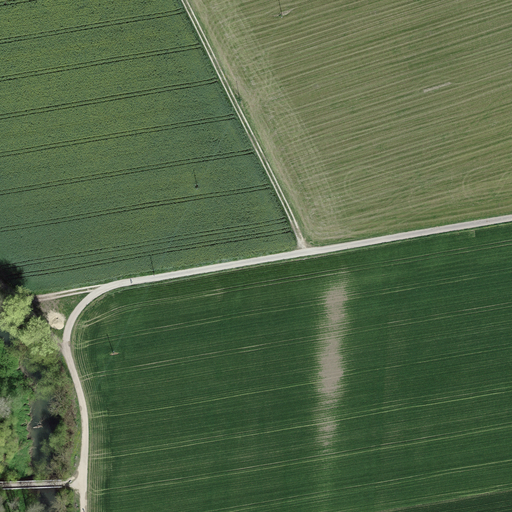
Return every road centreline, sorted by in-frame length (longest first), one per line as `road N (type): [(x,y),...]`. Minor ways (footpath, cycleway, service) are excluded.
road 1 (unclassified): [(511,219),(114,283)]
road 2 (track): [(303,254),(183,0)]
road 3 (track): [(114,283),(87,299),(66,334),(83,415),(82,481)]
road 4 (track): [(114,283),(24,298),(0,282)]
